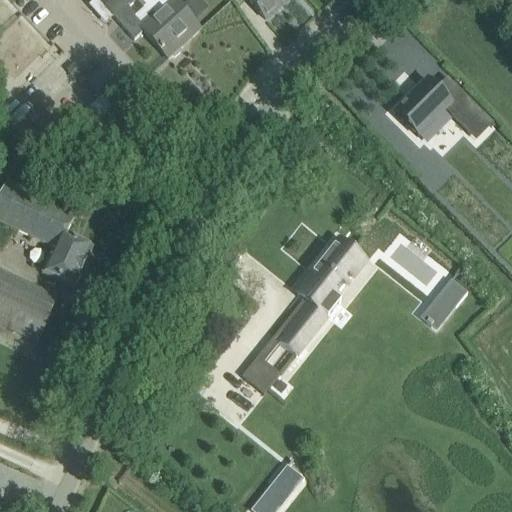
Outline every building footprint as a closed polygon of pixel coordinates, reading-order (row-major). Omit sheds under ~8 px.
[(95,0),(114,20),(135,1),(133,0),(95,0)] [(137,27),(143,33),(167,61),(170,58),(174,59),(180,54),(179,50),(182,47),(177,42),(184,36),(189,41),(200,31),(172,0),(146,0),(142,4),(151,15),(137,27)] [(245,0),(264,21),(286,0),(245,0)] [(54,43),(30,67),(41,78),(64,54),(54,43)] [(427,83),(394,116),(416,138),(443,111),(464,133),(482,115),(446,79),(435,91),(427,83)] [(39,105),(26,118),(55,149),(68,136),(39,105)] [(64,239),(73,220),(5,187),(0,196),(0,221),(54,248),(41,275),(74,290),(91,252),(64,239)] [(364,264),(338,244),(297,296),(303,302),(274,339),(279,342),(277,345),(296,360),(340,304),(335,300),(364,264)] [(244,252),(228,275),(270,304),(286,281),(244,252)] [(0,324),(38,343),(57,301),(0,272),(0,324)] [(422,321),(438,333),(469,295),(452,282),(422,321)] [(279,378),(257,361),(241,381),(263,399),(279,378)]
